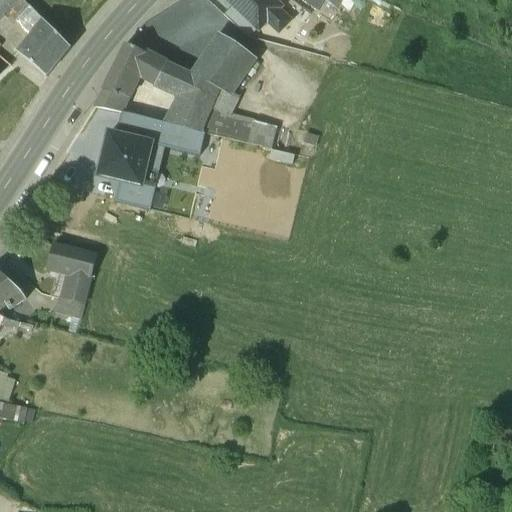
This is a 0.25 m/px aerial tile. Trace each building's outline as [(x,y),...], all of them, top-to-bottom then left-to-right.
[(11,0),(0,0),(0,12),(3,9),(11,0)] [(24,0),(11,0),(3,9),(6,12),(9,10),(15,16),(21,10),(38,25),(43,19),(24,0)] [(279,3),(275,0),(229,0),(231,1),(254,24),(256,26),(266,16),(277,27),(287,16),(276,5),(279,3)] [(254,24),(231,1),(222,10),(245,33),(254,24)] [(68,44),(43,19),(38,25),(17,51),(44,73),(68,44)] [(217,86),(228,91),(254,52),(219,28),(191,69),(217,86)] [(123,40),(101,84),(128,93),(137,71),(141,73),(151,53),(123,40)] [(191,69),(151,53),(141,73),(180,92),(191,69)] [(180,92),(167,119),(199,129),(217,86),(191,69),(180,92)] [(101,84),(92,104),(120,110),(128,93),(101,84)] [(217,86),(199,129),(203,130),(269,146),(275,126),(230,113),(236,96),(228,91),(217,86)] [(149,141),(156,143),(162,120),(120,110),(115,132),(150,140),(149,141)] [(163,145),(197,153),(203,130),(199,129),(162,120),(156,143),(163,145)] [(156,170),(163,145),(156,143),(149,141),(150,140),(115,132),(107,130),(97,172),(118,177),(139,182),(143,167),(156,170)] [(118,177),(113,199),(148,207),(153,186),(139,182),(118,177)] [(95,254),(51,241),(45,263),(49,265),(59,267),(69,270),(89,275),(95,254)] [(59,267),(49,265),(47,273),(57,275),(59,267)] [(89,275),(69,270),(61,296),(82,302),(89,275)] [(0,271),(0,304),(3,302),(6,307),(24,296),(19,289),(0,271)] [(82,302),(61,296),(58,306),(57,310),(77,318),(82,302)] [(77,318),(57,310),(58,306),(36,301),(31,319),(74,330),(77,318)] [(26,406),(0,400),(0,413),(23,419),(26,406)]
